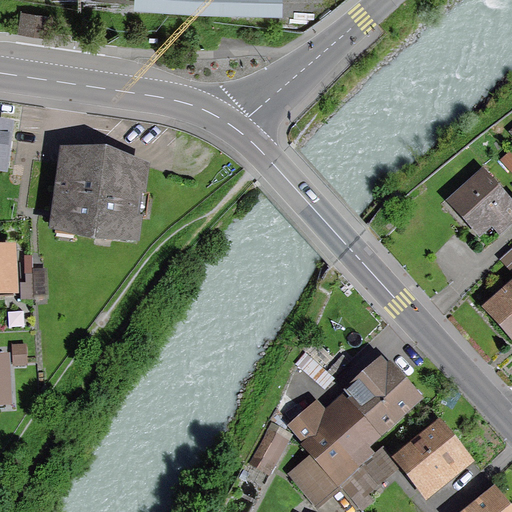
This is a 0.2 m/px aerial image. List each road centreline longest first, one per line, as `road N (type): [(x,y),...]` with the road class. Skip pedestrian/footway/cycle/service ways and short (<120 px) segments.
road 1 (tertiary): [(0,74),(154,96),(235,128)]
road 2 (tertiary): [(349,248),(502,417)]
road 3 (residential): [(235,128),(383,0)]
